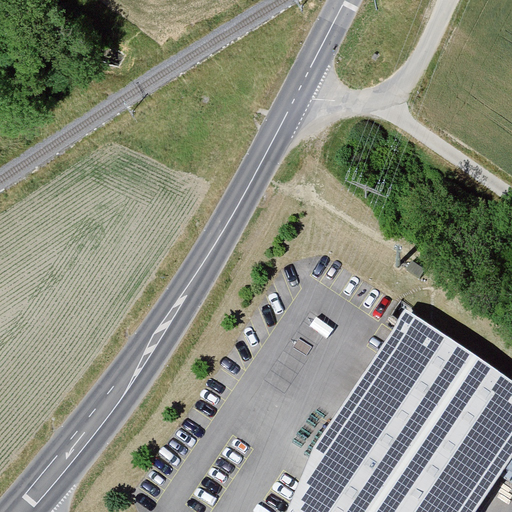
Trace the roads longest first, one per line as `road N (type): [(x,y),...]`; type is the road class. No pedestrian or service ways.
road 1 (secondary): [(19,511),(166,321),(345,0)]
road 2 (unknown): [(154,511),(197,428),(282,315),(293,288),(304,285),(335,308),(327,331),(201,511)]
road 3 (track): [(299,94),(321,101),(393,97),(450,0)]
road 4 (track): [(511,198),(421,135),(393,97)]
